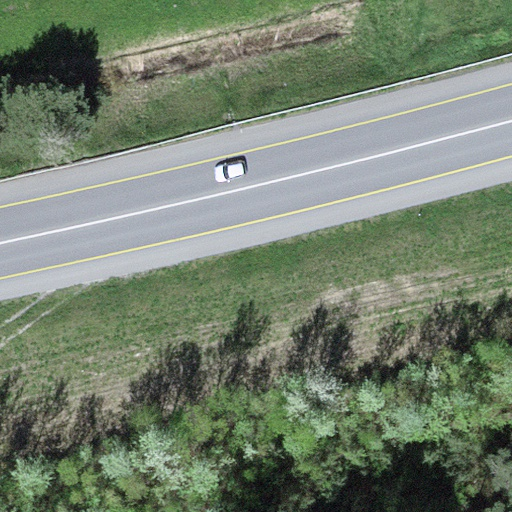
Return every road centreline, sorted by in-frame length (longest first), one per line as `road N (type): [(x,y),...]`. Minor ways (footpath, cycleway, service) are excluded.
road 1 (motorway): [(0,317),(511,174)]
road 2 (primary): [(511,119),(0,247)]
road 3 (motorway): [(271,0),(0,77)]
